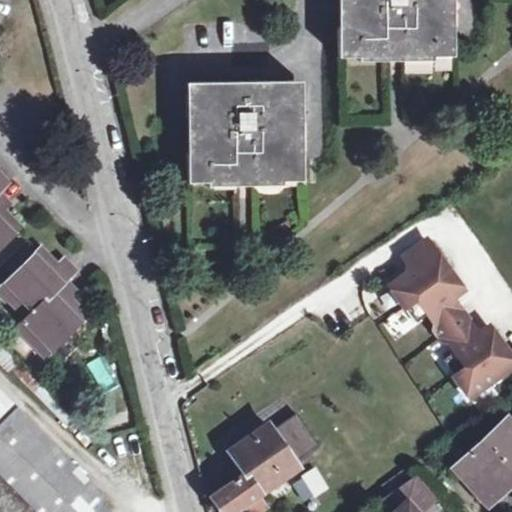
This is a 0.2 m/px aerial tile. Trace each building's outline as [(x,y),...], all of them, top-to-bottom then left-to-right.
[(455,0),(344,0),(344,58),(395,58),(403,58),(455,59),(455,0)] [(305,84),(194,83),(193,183),(248,183),(304,183),(305,84)] [(0,247),(21,228),(4,210),(11,204),(6,199),(0,193),(0,191),(8,183),(0,175),(0,247)] [(391,286),(418,323),(425,318),(453,298),(464,290),(429,240),(405,257),(414,270),(391,286)] [(51,259),(42,249),(0,289),(0,291),(27,319),(17,329),(45,357),(87,315),(72,299),(79,292),(74,287),(67,280),(76,270),(66,260),(59,266),(51,259)] [(453,298),(425,318),(433,330),(461,309),(453,298)] [(461,309),(433,330),(443,344),(471,324),(461,309)] [(443,344),(451,356),(480,335),(471,324),(443,344)] [(451,356),(444,361),(470,398),(511,368),(511,359),(511,358),(490,328),(480,335),(451,356)] [(0,473),(38,511),(91,511),(101,503),(86,493),(0,400),(0,473)] [(270,422),(229,452),(244,473),(246,472),(265,500),(305,472),(298,462),(318,447),(296,416),(276,430),(270,422)] [(511,427),(506,421),(455,468),(467,481),(472,477),(492,498),(511,479),(511,427)] [(409,465),(391,440),(375,452),(393,477),(409,465)] [(317,467),(290,482),(302,504),(329,489),(317,467)] [(244,473),(211,497),(220,511),(246,511),(265,500),(246,472),(244,473)] [(0,511),(38,511),(0,473),(0,511)] [(398,511),(407,504),(414,511),(420,511),(435,499),(416,477),(374,507),(378,511),(398,511)] [(109,511),(101,503),(91,511),(109,511)]
